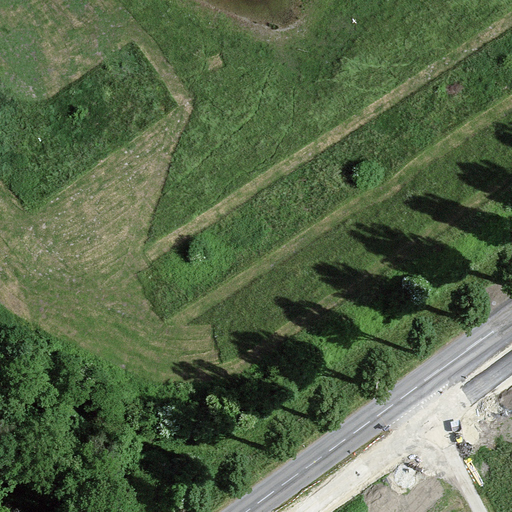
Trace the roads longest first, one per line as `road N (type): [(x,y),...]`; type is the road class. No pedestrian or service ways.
road 1 (secondary): [(511,317),(244,511)]
road 2 (track): [(476,511),(413,388)]
